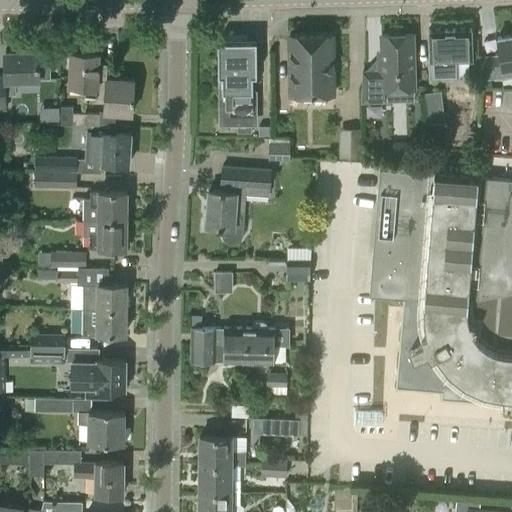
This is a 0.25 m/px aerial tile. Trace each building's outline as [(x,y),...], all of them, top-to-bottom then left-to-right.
[(456,60),(472,60),(472,29),(430,30),(430,61),(438,61),(438,70),(456,70),(456,60)] [(334,94),(333,71),(333,33),(290,34),(291,95),(334,94)] [(415,87),(412,34),(381,35),(383,71),(363,72),(362,103),(385,102),(384,89),(415,87)] [(504,76),(511,74),(511,35),(495,38),(497,58),(476,61),(477,79),(499,77),(504,76)] [(222,76),(223,108),(223,124),(238,124),(238,132),(252,132),(251,124),(253,124),(253,75),(256,75),(256,41),(218,41),(218,76),(222,76)] [(6,78),(1,78),(0,78),(0,109),(5,109),(5,95),(16,95),(16,80),(39,80),(38,52),(6,53),(6,78)] [(108,67),(98,67),(99,53),(70,52),(69,86),(85,86),(84,96),(96,97),(98,79),(107,80),(108,67)] [(98,79),(96,97),(84,96),(84,97),(105,98),(104,112),(132,113),(134,79),(117,78),(118,68),(108,67),(107,80),(98,79)] [(428,124),(445,122),(441,90),(425,92),(428,124)] [(49,120),(58,119),(58,106),(49,107),(49,120)] [(73,113),(72,113),(72,106),(61,106),(61,124),(73,124),(73,113)] [(73,124),(91,125),(99,125),(99,113),(73,113),(73,124)] [(99,125),(91,125),(90,145),(87,145),(87,159),(103,160),(103,163),(130,164),(131,133),(104,132),(104,125),(99,125)] [(271,135),(271,127),(258,127),(258,135),(271,135)] [(360,158),(362,158),(363,128),(340,128),(339,158),(360,158)] [(268,159),(289,159),(289,142),(269,142),(268,159)] [(78,171),(78,156),(18,155),(17,170),(36,170),(78,171)] [(243,236),(243,235),(246,194),(270,195),(272,171),(223,168),(221,191),(209,191),(206,226),(218,226),(218,227),(223,228),(223,235),(223,236),(223,238),(224,240),(226,242),(228,244),(230,244),(232,245),(234,245),(235,244),(237,244),(239,243),(240,241),(242,239),(242,237),(243,236)] [(476,336),(474,333),(473,331),(474,331),(475,330),(475,329),(476,328),(476,327),(476,326),(475,325),(475,324),(474,323),(473,322),(472,322),(471,321),(470,321),(469,322),(468,318),(468,314),(467,309),(467,308),(467,301),(511,290),(511,178),(474,176),(455,174),(380,168),(371,279),(369,296),(424,300),(424,301),(423,304),(424,304),(423,313),(424,318),(424,322),(426,331),(427,334),(401,342),(400,339),(399,340),(403,351),(408,362),(414,372),(421,382),(429,391),(438,399),(440,401),(450,407),(461,413),(472,418),(483,421),(495,423),(511,424),(511,352),(506,352),(502,351),(497,350),(493,349),(489,347),(485,345),(482,342),(479,339),(476,336)] [(77,187),(78,171),(36,170),(35,186),(77,187)] [(84,218),(127,219),(128,192),(91,191),(91,198),(84,198),(84,218)] [(127,219),(84,218),(84,235),(90,235),(90,247),(90,256),(114,256),(115,248),(127,248),(127,219)] [(307,256),(308,245),(284,244),(284,255),(307,256)] [(87,267),(87,251),(51,251),(51,266),(58,266),(58,267),(78,267),(87,267)] [(308,279),(309,259),(286,259),(286,278),(308,279)] [(78,281),(78,267),(58,267),(58,281),(72,281),(78,281)] [(208,272),(208,288),(229,288),(229,272),(208,272)] [(84,296),(83,308),(126,309),(126,285),(126,283),(109,283),(84,283),(84,285),(84,296)] [(126,309),(83,308),(83,334),(97,334),(126,335),(126,309)] [(274,328),(269,328),(268,326),(268,324),(266,322),(264,321),(258,320),(256,321),(254,323),(253,325),(252,328),(225,328),(224,328),(192,328),(191,344),(274,345),(274,328)] [(65,347),(65,335),(42,335),(42,333),(32,333),(32,347),(65,347)] [(274,345),(191,344),(191,361),(224,361),(225,362),(274,362),(274,345)] [(32,347),(0,347),(0,393),(7,393),(6,359),(31,358),(32,347)] [(31,358),(31,361),(74,361),(99,361),(99,359),(99,348),(65,347),(32,347),(31,358)] [(74,361),(74,385),(84,385),(84,399),(113,399),(113,388),(125,388),(125,385),(128,385),(128,371),(125,371),(125,359),(99,359),(99,361),(74,361)] [(268,386),(268,393),(287,393),(287,386),(288,386),(289,373),(267,373),(266,386),(268,386)] [(34,398),(25,398),(25,410),(34,411),(34,398)] [(72,411),(73,398),(34,398),(34,411),(72,411)] [(79,411),(78,423),(89,423),(89,442),(124,443),(125,411),(92,410),(79,410),(79,411)] [(296,419),(254,417),(254,433),(299,435),(308,435),(308,419),(296,419)] [(241,464),(246,464),(247,437),(200,436),(199,464),(241,464)] [(6,462),(30,464),(30,475),(44,475),(44,463),(45,449),(29,449),(29,454),(6,453),(6,455),(6,462)] [(45,449),(44,463),(75,463),(75,475),(96,476),(95,494),(122,494),(123,461),(96,461),(81,461),(81,449),(45,449)] [(274,475),(274,458),(262,458),(261,474),(274,475)] [(274,458),(274,475),(286,475),(287,459),(274,458)] [(199,491),(241,492),(241,464),(199,464),(199,491)] [(241,492),(199,491),(198,511),(230,511),(231,503),(240,504),(241,492)] [(511,511),(479,509),(480,499),(456,497),(454,511),(511,511)] [(365,500),(364,511),(376,511),(377,501),(365,500)] [(40,511),(82,511),(83,502),(44,501),(42,510),(40,511)] [(40,511),(42,510),(23,507),(23,506),(0,502),(0,511),(40,511)]
